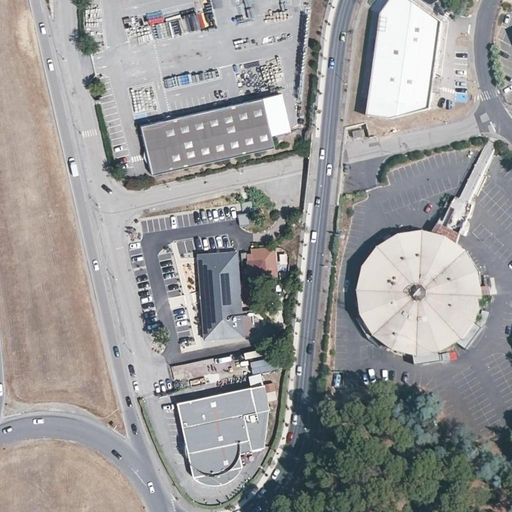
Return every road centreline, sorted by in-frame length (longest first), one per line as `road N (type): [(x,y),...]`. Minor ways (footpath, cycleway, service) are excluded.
road 1 (trunk): [(85,511),(17,0)]
road 2 (primary): [(155,488),(38,0)]
road 3 (primary): [(347,0),(300,418),(272,486)]
road 4 (residential): [(106,208),(498,119)]
road 5 (residential): [(106,208),(66,0)]
road 6 (primary): [(155,488),(135,461),(77,427),(43,423),(0,433)]
road 7 (trunk): [(0,344),(22,511)]
road 8 (residential): [(145,366),(106,208)]
road 9 (residential): [(498,119),(482,64),(488,0)]
